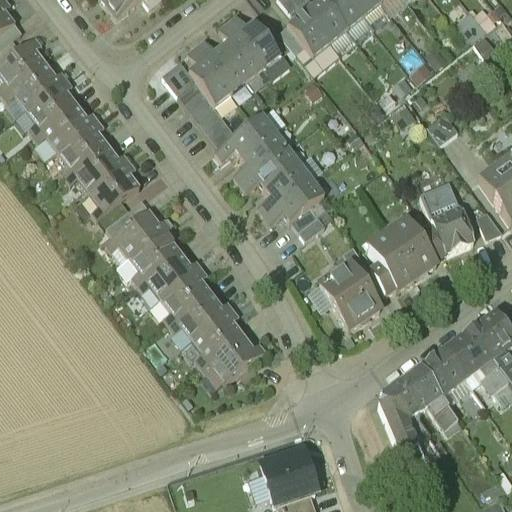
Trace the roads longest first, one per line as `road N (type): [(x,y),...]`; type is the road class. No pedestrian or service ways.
road 1 (residential): [(115,78),(270,290),(328,399)]
road 2 (residential): [(21,511),(277,425),(328,399)]
road 3 (residential): [(328,399),(511,282)]
road 4 (residential): [(214,0),(115,78)]
road 5 (residential): [(328,399),(371,511)]
